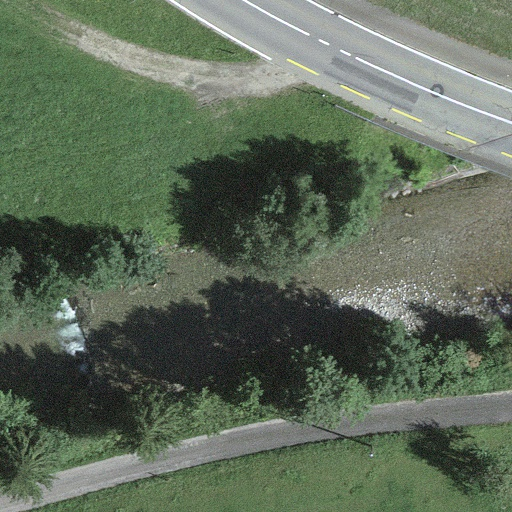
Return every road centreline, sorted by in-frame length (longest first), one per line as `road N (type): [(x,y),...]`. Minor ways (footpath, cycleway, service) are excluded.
road 1 (track): [(511,408),(237,445),(0,503)]
road 2 (track): [(313,38),(267,80),(201,80),(74,34),(24,0)]
road 3 (primary): [(511,122),(313,38),(250,0)]
